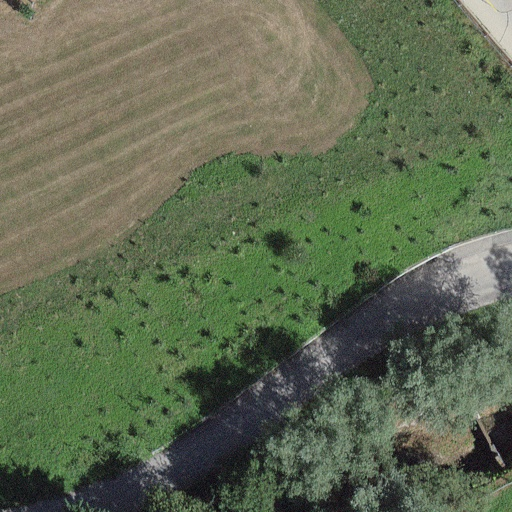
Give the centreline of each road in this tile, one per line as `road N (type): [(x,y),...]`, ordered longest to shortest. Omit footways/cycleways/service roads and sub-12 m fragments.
road 1 (unclassified): [(100,511),(431,291),(511,261)]
road 2 (unknown): [(156,55),(373,328)]
